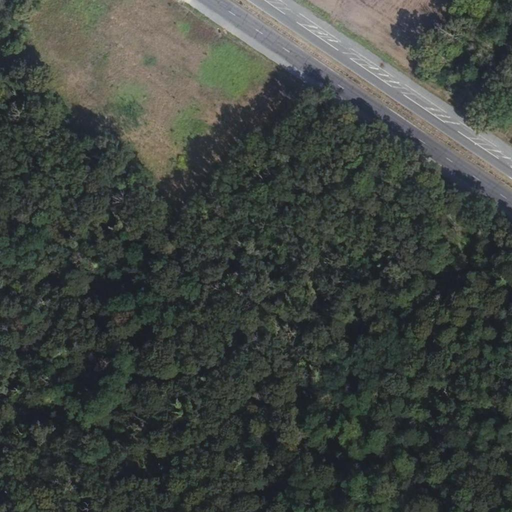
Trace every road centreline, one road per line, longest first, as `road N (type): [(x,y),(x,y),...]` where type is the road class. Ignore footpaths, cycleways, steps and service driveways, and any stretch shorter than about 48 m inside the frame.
road 1 (primary): [(212,0),(511,202)]
road 2 (primary): [(511,173),(255,0)]
